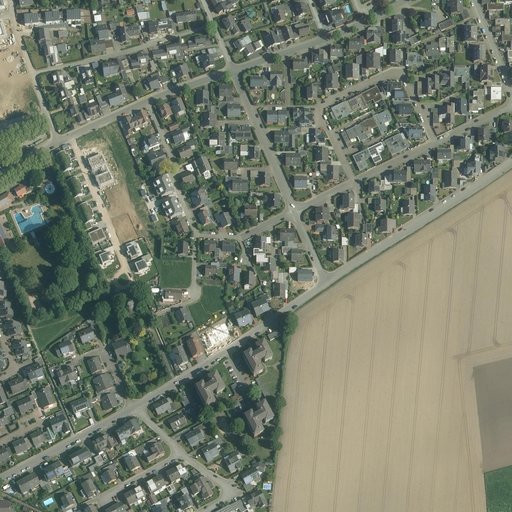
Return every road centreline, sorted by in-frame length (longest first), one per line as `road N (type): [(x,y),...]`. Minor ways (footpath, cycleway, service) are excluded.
road 1 (residential): [(353,182),(320,106),(381,76),(402,73),(435,143)]
road 2 (residential): [(511,161),(325,281)]
road 3 (residential): [(31,75),(213,25)]
road 4 (residential): [(294,211),(233,70)]
road 5 (residential): [(134,407),(0,479)]
road 6 (residential): [(147,101),(197,235)]
road 7 (residential): [(71,136),(126,264)]
road 8 (residential): [(325,281),(227,351)]
